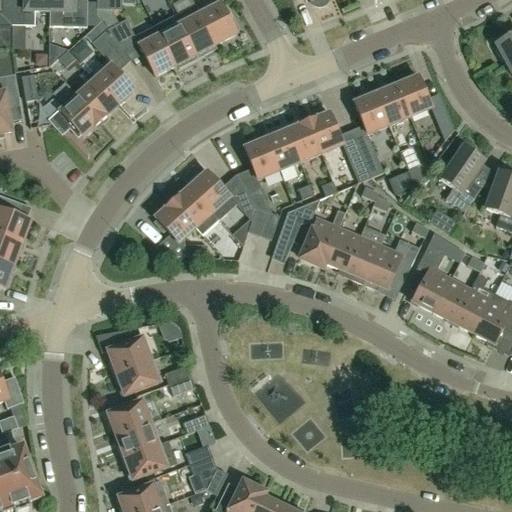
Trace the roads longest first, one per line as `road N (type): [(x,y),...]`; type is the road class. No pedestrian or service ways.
road 1 (residential): [(202,290),(215,378),(241,433),(261,453),(309,479),(442,511)]
road 2 (residential): [(202,290),(307,308),(430,370),(511,399)]
road 3 (residential): [(98,227),(186,133),(291,76)]
road 4 (residential): [(65,511),(54,435),(54,358),(64,313)]
road 5 (residential): [(291,76),(433,23)]
road 6 (residential): [(511,136),(464,92),(433,23)]
road 7 (residential): [(64,313),(202,290)]
road 8 (residential): [(0,162),(30,162),(98,227)]
